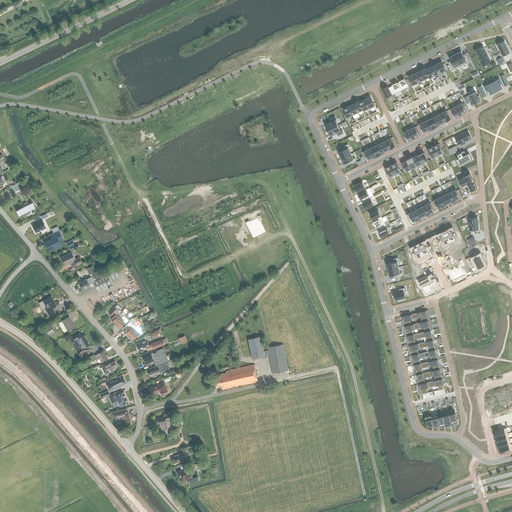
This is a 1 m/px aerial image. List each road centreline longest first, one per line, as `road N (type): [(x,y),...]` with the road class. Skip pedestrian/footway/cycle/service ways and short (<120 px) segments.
road 1 (track): [(381,498),(349,359),(291,238),(280,234),(187,277),(166,247)]
road 2 (residential): [(501,18),(308,115),(338,182)]
road 3 (residential): [(126,445),(139,420),(130,369),(36,255)]
road 4 (track): [(133,191),(79,76),(23,97),(0,95)]
road 5 (residential): [(338,182),(511,93)]
road 6 (unclassified): [(126,445),(35,347),(0,322)]
road 7 (residential): [(385,312),(415,430),(456,439)]
road 8 (residential): [(456,439),(462,417),(434,300)]
road 9 (tertiary): [(0,61),(127,0)]
